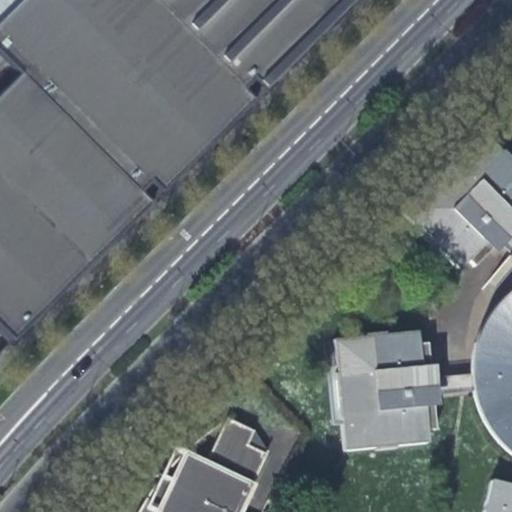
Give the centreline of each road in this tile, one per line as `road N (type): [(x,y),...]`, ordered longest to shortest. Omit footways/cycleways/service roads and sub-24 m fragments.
road 1 (residential): [(27,511),(511,19)]
road 2 (residential): [(444,0),(112,324),(0,445)]
